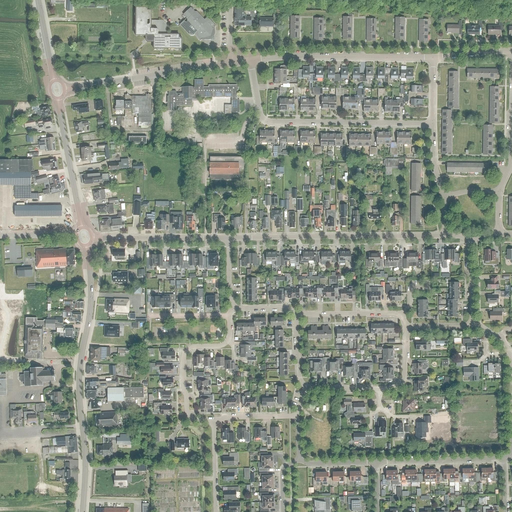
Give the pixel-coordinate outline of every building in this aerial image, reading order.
[(64,0),(67,0),(67,11),(72,11),(72,0),(64,0)] [(215,27),(216,26),(210,19),(209,20),(207,17),(204,19),(197,12),(195,12),(191,7),(187,11),(211,37),(212,36),(214,36),(214,34),(214,30),(213,28),(215,27)] [(147,8),(136,8),(136,36),(147,36),(147,41),(153,41),(153,49),(182,49),(182,37),(179,37),(179,34),(166,34),(166,24),(163,20),(151,20),(151,10),(147,10),(147,8)] [(251,26),(251,17),(246,17),(246,16),(245,15),(244,14),(244,8),(234,8),(234,26),(245,26),(251,26)] [(211,37),(187,11),(183,14),(187,19),(187,21),(186,22),(184,20),(179,24),(189,35),(189,34),(190,35),(193,35),(194,34),(200,41),(201,40),(203,38),(204,40),(208,40),(210,40),(211,38),(211,37)] [(259,19),(259,27),(273,27),(273,23),(278,23),(278,15),(273,15),(273,18),(259,19)] [(458,21),(458,25),(447,25),(447,33),(453,33),(459,33),(459,29),(462,29),(462,21),(458,21)] [(478,25),(468,25),(468,35),(478,35),(478,30),(482,30),(482,21),(478,21),(478,25)] [(499,26),(489,25),(489,35),(499,35),(499,30),(503,30),(503,21),(499,21),(499,26)] [(274,70),(274,77),(286,77),(286,70),(289,70),(289,66),(281,66),(281,70),(274,70)] [(310,67),(303,67),(303,70),(298,70),(298,79),(303,79),(308,79),(308,82),(313,82),(313,75),(309,75),(310,67)] [(316,75),(313,75),(313,82),(317,82),(317,79),(323,79),(323,67),(316,67),(316,75)] [(338,82),(338,75),(334,75),(334,67),(328,67),(327,79),(333,79),(333,82),(338,82)] [(341,75),(338,75),(338,82),(342,82),(343,79),(348,79),(348,68),(341,68),(341,75)] [(358,82),(363,82),(363,75),(359,75),(359,68),(353,68),(353,79),(358,79),(358,82)] [(366,75),(363,75),(363,82),(368,82),(368,79),(373,79),(373,68),(366,68),(366,75)] [(383,82),(388,82),(388,75),(384,75),(384,68),(378,68),(378,76),(375,76),(375,81),(378,81),(378,79),(383,79),(383,82)] [(391,75),(388,75),(388,82),(392,82),(392,80),(398,80),(398,79),(398,76),(398,68),(391,68),(391,75)] [(413,68),(406,68),(406,71),(401,71),(401,76),(401,78),(406,78),(406,80),(413,80),(413,68)] [(497,70),(489,69),(489,78),(497,78),(497,75),(500,75),(500,70),(497,70)] [(168,96),(168,111),(177,111),(176,106),(192,106),(192,101),(198,101),(198,98),(232,97),(232,113),(240,113),(239,100),(237,100),(237,90),(238,90),(238,85),(209,85),(209,87),(204,87),(204,80),(195,80),(195,87),(183,87),(183,93),(176,93),(176,91),(169,91),(169,96),(168,96)] [(408,91),(408,96),(416,96),(416,93),(423,93),(423,86),(412,86),(412,91),(408,91)] [(117,116),(117,126),(132,126),(132,96),(129,96),(128,95),(129,94),(128,93),(125,96),(125,101),(124,101),(116,101),(116,106),(115,106),(115,111),(122,111),(122,110),(125,110),(125,116),(117,116)] [(139,96),(139,113),(139,126),(152,126),(151,96),(149,93),(147,94),(148,95),(147,96),(139,96)] [(416,99),(416,96),(408,96),(408,100),(412,100),(412,106),(423,106),(423,99),(416,99)] [(396,100),(392,100),(392,112),(400,112),(400,107),(403,107),(403,98),(396,98),(396,100)] [(88,104),(81,105),(77,105),(77,106),(73,106),(73,111),(82,110),(82,113),(89,112),(88,104)] [(38,116),(43,115),(51,114),(49,106),(41,108),(42,111),(41,111),(41,110),(40,110),(40,108),(33,110),(34,112),(37,112),(38,116)] [(53,125),(51,118),(44,120),(44,119),(40,119),(40,118),(35,119),(35,120),(24,122),(25,127),(36,125),(35,121),(38,120),(38,125),(44,123),(45,126),(53,125)] [(89,126),(88,121),(75,124),(76,133),(85,131),(84,127),(89,126)] [(267,143),(267,131),(260,131),(260,136),(257,136),(257,145),(260,145),(260,143),(267,143)] [(288,143),(288,131),(281,131),(280,143),(280,146),(277,146),(277,154),(281,154),(281,149),(283,149),(283,143),(288,143)] [(321,147),(318,147),(318,154),(321,154),(321,150),(324,150),(324,146),(328,146),(328,134),(321,134),(321,147)] [(40,144),(40,147),(42,147),(42,144),(44,144),(44,145),(55,144),(54,137),(47,138),(41,139),(41,141),(39,141),(39,144),(40,144)] [(243,157),(209,157),(210,175),(210,179),(212,179),(212,180),(239,180),(239,175),(239,167),(244,167),(243,157)] [(58,170),(57,159),(42,161),(43,168),(44,167),(44,170),(47,169),(47,172),(53,171),(53,170),(58,170)] [(121,160),(121,163),(109,163),(110,171),(119,170),(119,169),(129,168),(129,159),(121,160)] [(31,173),(33,168),(33,160),(0,160),(0,185),(15,185),(15,199),(39,199),(39,194),(31,194),(31,184),(31,177),(39,176),(38,172),(31,173)] [(110,181),(109,173),(104,174),(86,175),(84,175),(85,184),(87,184),(96,183),(95,183),(105,182),(105,181),(110,181)] [(37,183),(37,184),(37,185),(49,182),(47,176),(33,179),(34,184),(37,183)] [(62,185),(61,184),(60,180),(60,178),(59,178),(59,176),(50,179),(53,190),(51,190),(52,194),(64,191),(65,190),(66,189),(65,188),(65,186),(64,185),(63,185),(62,185)] [(101,190),(93,192),(95,202),(103,200),(106,200),(105,198),(106,198),(105,190),(101,190)] [(106,208),(106,206),(97,207),(98,213),(106,212),(106,211),(108,210),(108,214),(114,214),(113,205),(108,205),(108,207),(106,208)] [(15,206),(15,216),(62,216),(62,206),(15,206)] [(322,219),(321,211),(322,211),(322,206),(318,206),(310,206),(310,211),(311,211),(311,217),(316,217),(316,219),(315,219),(315,222),(316,222),(316,227),(320,227),(320,219),(322,219)] [(373,215),(369,215),(369,219),(380,219),(380,212),(379,212),(379,208),(373,208),(373,215)] [(327,227),(333,226),(333,219),(335,219),(335,210),(326,211),(326,217),(327,217),(327,219),(327,227)] [(263,228),(268,228),(268,218),(265,218),(265,213),(263,213),(263,211),(259,211),(259,219),(262,219),(262,224),(263,224),(263,228)] [(148,230),(148,229),(151,229),(152,221),(151,221),(151,220),(154,220),(155,212),(151,212),(151,214),(146,214),(146,221),(145,221),(145,229),(146,229),(146,230),(148,230)] [(186,212),(186,215),(186,222),(186,225),(189,225),(189,230),(194,230),(194,222),(192,222),(192,215),(191,215),(191,212),(186,212)] [(345,212),(337,212),(338,217),(340,217),(340,222),(341,222),(341,226),(346,226),(345,212)] [(392,225),(398,225),(398,221),(399,221),(400,213),(394,213),(394,212),(393,212),(393,213),(389,213),(389,217),(391,217),(393,217),(392,217),(392,225)] [(271,214),(271,219),(276,219),(276,221),(275,221),(275,224),(276,224),(276,228),(281,228),(281,221),(281,213),(271,214)] [(157,221),(157,230),(165,229),(165,222),(168,222),(168,214),(159,215),(159,221),(157,221)] [(217,229),(224,229),(224,226),(224,218),(220,218),(220,214),(213,215),(213,223),(217,223),(217,226),(217,229)] [(121,222),(121,216),(118,216),(117,216),(117,217),(109,218),(109,217),(102,217),(102,220),(101,221),(101,228),(102,228),(102,230),(111,229),(111,230),(124,228),(123,222),(121,222)] [(176,229),(177,230),(178,230),(179,229),(182,229),(182,223),(183,223),(183,216),(170,216),(170,223),(175,223),(175,229),(176,229)] [(231,218),(231,219),(231,229),(238,229),(238,225),(242,225),(241,216),(231,216),(231,218)] [(113,249),(113,256),(115,256),(115,260),(125,260),(125,247),(119,247),(119,249),(113,249)] [(67,265),(72,265),(75,265),(74,249),(66,250),(66,248),(36,250),(37,255),(36,255),(37,268),(67,266),(67,265)] [(431,260),(431,250),(426,250),(426,255),(423,255),(423,262),(426,262),(426,260),(431,260)] [(431,260),(435,260),(435,262),(440,262),(440,255),(437,255),(437,250),(431,250),(431,260)] [(447,260),(450,260),(450,250),(445,250),(445,255),(442,255),(442,263),(442,268),(447,268),(447,262),(447,260)] [(456,250),(450,250),(450,260),(454,260),(454,262),(459,262),(459,255),(456,255),(456,250)] [(491,250),(485,250),(485,255),(484,255),(484,260),(491,260),(491,261),(495,261),(495,253),(492,252),(491,250)] [(354,262),(354,256),(351,256),(351,251),(345,252),(345,260),(349,260),(349,262),(354,262)] [(271,261),(271,252),(266,253),(266,256),(262,256),(262,264),(266,264),(266,261),(271,261)] [(277,252),(271,252),(271,261),(272,265),(276,265),(276,266),(280,266),(280,256),(277,256),(277,252)] [(290,252),(284,252),(284,254),(281,254),(281,265),(287,265),(287,261),(290,261),(290,252)] [(298,265),(298,256),(295,256),(295,252),(290,252),(290,261),(290,264),(295,264),(295,265),(298,265)] [(308,252),(303,252),(303,256),(300,256),(300,263),(308,262),(308,261),(308,252)] [(317,262),(317,256),(314,256),(314,252),(308,252),(308,261),(308,262),(317,262)] [(327,261),(327,252),(321,252),(321,256),(318,256),(318,262),(321,262),(321,261),(327,261)] [(335,263),(335,255),(332,255),(332,252),(327,252),(327,261),(332,260),(332,263),(335,263)] [(345,252),(340,252),(340,255),(337,255),(337,262),(339,262),(339,263),(344,263),(344,260),(345,260),(345,252)] [(368,253),(368,261),(365,261),(365,267),(371,267),(371,262),(374,262),(374,253),(368,253)] [(383,267),(382,261),(380,261),(379,253),(374,253),(374,262),(377,262),(377,267),(383,267)] [(393,253),(387,253),(387,261),(384,261),(385,267),(393,267),(393,253)] [(402,259),(399,260),(398,253),(393,253),(393,267),(399,267),(399,269),(402,269),(402,259)] [(412,253),(406,253),(406,259),(403,259),(403,268),(409,268),(409,266),(412,266),(412,253)] [(421,260),(418,260),(417,253),(412,253),(412,266),(418,266),(418,268),(421,268),(421,260)] [(172,255),(172,254),(170,255),(170,262),(167,262),(167,269),(173,269),(173,266),(176,266),(176,255),(172,255)] [(176,266),(180,266),(180,269),(186,269),(185,262),(182,262),(182,254),(179,254),(179,255),(176,255),(176,266)] [(196,266),(196,255),(192,255),(192,254),(189,254),(190,262),(186,262),(186,269),(192,269),(192,266),(196,266)] [(199,255),(196,255),(196,266),(199,265),(199,268),(205,268),(205,262),(202,262),(202,254),(199,254),(199,255)] [(207,263),(207,269),(213,269),(213,266),(218,266),(218,262),(218,259),(218,254),(214,254),(214,255),(210,255),(210,263),(207,263)] [(251,264),(251,254),(245,254),(245,259),(242,259),(242,266),(248,266),(248,264),(251,264)] [(256,254),(251,254),(251,264),(255,264),(255,266),(260,266),(260,259),(256,259),(256,254)] [(152,255),(149,255),(149,262),(146,263),(146,269),(152,269),(152,266),(156,266),(156,255),(152,255)] [(159,255),(156,255),(156,266),(159,266),(159,269),(165,269),(165,262),(162,262),(162,255),(159,255)] [(32,268),(18,269),(18,277),(32,276),(32,268)] [(113,273),(113,282),(117,282),(117,283),(128,283),(128,272),(118,272),(118,273),(113,273)] [(487,289),(498,289),(498,281),(497,281),(497,276),(490,276),(490,279),(491,279),(491,281),(487,281),(487,289)] [(366,293),(369,293),(369,301),(375,301),(374,287),(369,288),(369,285),(365,285),(366,293)] [(390,301),(395,301),(395,292),(392,292),(392,287),(390,287),(390,285),(385,285),(386,293),(390,293),(390,301)] [(302,295),(302,286),(296,286),(296,289),(293,289),(293,298),(299,298),(299,295),(302,295)] [(311,297),(311,288),(308,288),(308,286),(302,286),(302,295),(305,295),(305,297),(311,297)] [(311,288),(311,297),(317,297),(317,294),(320,294),(320,286),(314,286),(314,288),(311,288)] [(325,286),(320,286),(320,294),(323,294),(323,297),(329,297),(328,288),(325,288),(325,286)] [(337,294),(337,287),(337,286),(332,286),(332,288),(328,288),(329,297),(334,297),(334,294),(337,294)] [(349,289),(346,289),(346,298),(352,298),(352,295),(355,295),(355,286),(349,286),(349,289)] [(276,300),(276,291),(273,291),(273,289),(270,289),(270,287),(267,287),(267,296),(270,296),(270,300),(276,300)] [(293,298),(293,289),(290,289),(290,287),(284,287),(284,289),(284,294),(288,294),(288,298),(293,298)] [(337,287),(337,294),(337,295),(340,295),(340,299),(346,298),(346,289),(343,289),(343,287),(337,287)] [(383,287),(374,287),(375,301),(380,301),(380,293),(383,293),(383,287)] [(276,291),(276,300),(282,300),(282,295),(284,295),(284,294),(284,289),(279,289),(279,291),(276,291)] [(501,297),(500,291),(494,291),(494,295),(487,295),(487,303),(498,303),(498,297),(501,297)] [(215,294),(215,297),(207,297),(207,308),(208,308),(211,308),(211,307),(215,307),(215,300),(218,300),(218,294),(215,294)] [(27,295),(27,314),(42,314),(42,295),(27,295)] [(159,308),(159,307),(159,295),(148,295),(148,303),(152,303),(152,308),(159,308)] [(174,303),(174,295),(164,295),(164,307),(170,307),(170,308),(170,303),(174,303)] [(203,303),(203,297),(192,297),(192,307),(192,308),(199,308),(199,303),(203,303)] [(109,313),(128,314),(129,299),(114,299),(114,300),(106,300),(105,311),(109,311),(109,313)] [(83,302),(76,302),(76,300),(64,300),(64,304),(72,304),(74,304),(74,308),(83,309),(83,302)] [(503,312),(503,308),(493,308),(493,312),(490,312),(490,320),(497,320),(497,321),(501,321),(501,312),(503,312)] [(69,321),(72,321),(81,321),(81,316),(82,315),(82,314),(81,313),(72,313),(70,313),(70,312),(66,312),(66,317),(70,317),(69,321)] [(26,318),(26,355),(26,358),(37,358),(37,359),(42,359),(42,353),(43,353),(43,339),(43,335),(43,328),(55,328),(55,320),(44,320),(44,321),(37,321),(37,318),(29,318),(26,318)] [(278,326),(282,326),(282,318),(271,318),(271,326),(275,326),(275,330),(278,330),(278,326)] [(57,328),(57,332),(60,332),(65,333),(65,337),(70,337),(70,339),(72,339),(73,339),(73,337),(74,337),(74,328),(72,327),(65,327),(65,325),(57,325),(57,328)] [(105,327),(105,336),(118,337),(119,327),(115,327),(115,326),(110,326),(110,327),(105,327)] [(416,343),(416,350),(423,350),(423,351),(430,351),(430,339),(421,339),(421,343),(416,343)] [(477,343),(470,343),(470,339),(462,339),(463,345),(464,346),(466,346),(467,353),(470,353),(470,351),(476,351),(477,351),(477,347),(477,342),(477,343)] [(240,345),(240,351),(251,351),(250,345),(255,345),(255,342),(248,342),(248,345),(240,345)] [(110,348),(91,347),(90,361),(99,361),(99,360),(106,360),(106,357),(110,357),(110,348)] [(163,360),(172,360),(172,359),(175,359),(175,352),(169,353),(169,349),(160,349),(160,352),(163,352),(163,360)] [(251,351),(240,351),(240,357),(247,357),(247,361),(256,361),(256,357),(254,357),(254,354),(251,354),(251,351)] [(393,354),(383,354),(383,359),(379,359),(379,362),(386,362),(387,359),(393,359),(393,354)] [(203,364),(203,363),(204,363),(204,361),(203,361),(203,358),(203,355),(196,355),(196,360),(193,360),(193,366),(199,366),(199,364),(203,364)] [(324,357),(324,358),(324,365),(327,365),(327,371),(332,371),(332,361),(329,361),(329,357),(324,357)] [(214,362),(211,362),(211,358),(204,358),(203,358),(203,361),(204,361),(204,363),(204,367),(209,366),(209,369),(214,369),(214,362)] [(224,363),(223,361),(223,358),(217,358),(217,362),(214,362),(214,369),(219,369),(219,366),(224,366),(225,366),(225,363),(224,363)] [(316,371),(321,371),(321,367),(323,366),(323,365),(324,365),(324,358),(316,359),(316,371)] [(335,361),(332,361),(332,371),(337,371),(337,365),(340,364),(340,360),(340,358),(335,358),(335,361)] [(311,372),(316,371),(316,359),(308,359),(308,366),(311,366),(311,372)] [(232,365),(232,360),(225,361),(223,361),(224,363),(225,363),(225,366),(225,369),(229,369),(229,371),(235,371),(235,365),(232,365)] [(348,366),(345,366),(345,363),(343,363),(343,360),(342,360),(340,360),(340,364),(340,369),(343,369),(343,376),(348,376),(348,366)] [(422,373),(422,369),(425,369),(428,366),(426,365),(425,365),(425,363),(426,363),(426,360),(418,360),(418,363),(413,363),(413,367),(414,367),(414,373),(422,373)] [(156,367),(161,367),(162,373),(173,373),(173,366),(164,366),(164,363),(156,363),(156,367)] [(348,366),(348,376),(353,376),(353,369),(356,369),(356,365),(356,363),(352,363),(352,366),(348,366)] [(356,369),(356,372),(359,372),(359,379),(364,379),(364,363),(356,363),(356,365),(356,369)] [(372,372),(372,363),(364,363),(364,379),(369,379),(369,372),(372,372)] [(483,374),(488,374),(488,372),(492,372),(492,373),(495,373),(501,373),(500,364),(495,364),(492,364),(492,363),(488,363),(488,365),(483,365),(483,374)] [(383,370),(383,373),(393,373),(393,368),(389,368),(389,365),(379,365),(379,370),(383,370)] [(94,374),(96,374),(96,368),(94,368),(94,366),(87,366),(87,374),(94,374)] [(55,382),(55,378),(55,374),(54,370),(44,370),(44,367),(31,368),(31,371),(24,371),(24,374),(21,375),(21,382),(25,381),(25,386),(45,385),(44,382),(55,382)] [(478,376),(478,368),(470,368),(470,369),(464,369),(464,376),(470,376),(470,379),(477,379),(477,376),(478,376)] [(393,373),(383,373),(383,379),(380,379),(380,382),(386,382),(386,379),(393,379),(393,373)] [(198,380),(198,386),(207,386),(207,382),(210,382),(210,376),(203,377),(203,380),(198,380)] [(163,387),(163,386),(173,386),(173,379),(173,380),(166,380),(166,377),(160,377),(160,382),(163,382),(163,387)] [(414,381),(414,391),(422,391),(422,387),(427,386),(427,378),(418,378),(418,381),(414,381)] [(92,380),(92,381),(86,381),(86,389),(100,388),(100,389),(107,389),(116,389),(116,387),(116,382),(98,382),(98,380),(92,380)] [(207,386),(198,386),(198,391),(203,391),(203,394),(211,394),(210,389),(208,388),(207,386)] [(123,401),(123,399),(143,398),(143,388),(123,389),(116,389),(107,389),(107,401),(123,401)] [(158,392),(162,392),(162,399),(171,399),(171,392),(164,392),(164,389),(158,389),(158,392)] [(89,408),(91,408),(91,409),(99,408),(99,405),(101,405),(101,402),(99,402),(99,399),(96,399),(96,390),(87,390),(86,390),(86,399),(91,399),(91,403),(88,403),(90,403),(89,408)] [(62,402),(62,392),(52,392),(52,396),(54,395),(54,403),(62,402)] [(245,402),(245,407),(250,407),(250,392),(245,393),(246,395),(241,395),(241,402),(245,402)] [(253,395),(253,398),(250,398),(250,392),(250,407),(255,407),(255,402),(259,402),(259,395),(253,395)] [(231,407),(231,398),(228,398),(228,394),(226,394),(226,395),(223,395),(223,402),(226,402),(226,407),(231,407)] [(200,398),(200,404),(210,404),(210,400),(213,400),(212,395),(205,395),(205,398),(200,398)] [(231,398),(231,407),(237,407),(237,402),(240,402),(240,395),(235,395),(234,398),(231,398)] [(414,400),(403,400),(403,407),(403,411),(410,411),(410,410),(414,410),(414,400)] [(162,406),(162,403),(154,403),(154,409),(162,409),(162,414),(165,414),(172,414),(171,406),(162,406)] [(354,414),(354,411),(365,411),(365,403),(354,403),(354,404),(351,404),(350,404),(350,405),(351,411),(347,411),(347,414),(354,414)] [(210,404),(200,404),(201,409),(206,409),(206,412),(213,412),(213,407),(210,407),(210,404)] [(22,423),(22,409),(11,409),(11,419),(16,419),(16,423),(22,423)] [(28,422),(37,422),(36,415),(35,415),(35,413),(31,413),(31,412),(24,412),(24,420),(28,419),(28,422)] [(116,412),(100,413),(100,415),(95,415),(96,426),(101,426),(102,427),(117,426),(116,412)] [(355,418),(354,414),(347,414),(347,418),(352,418),(352,424),(361,424),(361,417),(355,418)] [(427,423),(431,423),(430,416),(424,417),(424,422),(417,423),(417,428),(415,428),(416,439),(422,439),(422,437),(426,437),(426,432),(428,432),(427,423)] [(378,430),(375,430),(375,436),(380,436),(385,436),(385,432),(385,428),(386,428),(386,421),(378,422),(378,430)] [(391,427),(391,437),(397,437),(403,437),(403,432),(402,432),(402,423),(396,423),(396,427),(391,427)] [(279,438),(279,427),(271,428),(271,438),(279,438)] [(233,433),(230,433),(230,428),(222,429),(222,440),(227,440),(227,442),(234,442),(233,433)] [(246,428),(238,428),(238,439),(245,439),(246,442),(250,442),(249,433),(246,434),(246,428)] [(263,433),(263,428),(255,428),(255,438),(263,438),(263,440),(266,440),(266,433),(263,433)] [(365,441),(365,446),(372,446),(372,437),(365,437),(365,433),(354,433),(354,441),(365,441)] [(120,438),(120,445),(124,445),(124,443),(131,443),(131,435),(120,435),(120,438)] [(56,438),(57,446),(65,445),(65,447),(43,448),(43,455),(49,454),(68,453),(69,454),(70,454),(72,452),(77,452),(76,436),(65,437),(65,438),(63,439),(63,438),(56,438)] [(170,442),(170,450),(174,450),(174,447),(177,447),(177,448),(189,447),(189,439),(182,439),(177,439),(177,443),(174,444),(174,442),(170,442)] [(112,444),(102,444),(102,446),(97,446),(97,455),(103,455),(103,456),(112,456),(112,444)] [(238,461),(237,453),(229,453),(230,457),(223,457),(223,465),(234,465),(234,461),(238,461)] [(262,462),(273,462),(272,456),(266,456),(266,453),(267,453),(259,453),(259,456),(262,456),(262,462)] [(273,462),(262,462),(262,468),(259,468),(259,472),(268,471),(266,471),(266,468),(272,468),(273,468),(273,462)] [(459,482),(464,482),(465,480),(465,479),(468,478),(468,467),(468,468),(463,468),(463,469),(462,469),(462,475),(459,475),(459,482)] [(478,482),(478,481),(478,475),(474,475),(474,469),(472,469),(472,468),(468,468),(468,467),(468,478),(468,481),(469,482),(478,482)] [(478,475),(478,481),(484,481),(484,478),(487,478),(487,468),(485,469),(485,468),(481,467),(481,471),(482,474),(478,475)] [(490,479),(491,480),(493,480),(493,482),(497,481),(497,474),(493,474),(493,471),(492,467),(489,468),(487,468),(487,478),(490,478),(490,479)] [(424,470),(424,476),(420,476),(421,482),(430,482),(430,468),(425,469),(425,470),(424,470)] [(440,484),(440,482),(439,475),(439,472),(435,472),(435,470),(434,470),(434,469),(430,468),(430,482),(436,482),(436,484),(440,484)] [(443,475),(439,475),(440,482),(446,482),(446,479),(449,479),(449,468),(444,469),(444,470),(443,470),(443,475)] [(452,483),(459,482),(459,475),(455,475),(454,469),(453,469),(453,468),(449,468),(449,479),(449,483),(452,483)] [(224,481),(227,481),(228,481),(230,481),(231,481),(234,480),(234,475),(237,475),(237,469),(229,470),(229,473),(223,473),(224,481)] [(382,485),(386,485),(389,485),(389,480),(392,480),(392,471),(390,471),(390,470),(386,469),(385,473),(386,473),(386,477),(382,477),(382,485)] [(401,483),(401,476),(397,476),(397,473),(398,473),(397,469),(393,470),(393,471),(392,471),(392,480),(395,480),(396,483),(397,483),(401,483)] [(411,480),(411,469),(410,469),(406,470),(405,470),(405,476),(401,476),(401,483),(411,482),(411,480)] [(416,482),(421,482),(420,476),(416,476),(416,470),(415,470),(415,469),(411,469),(411,480),(414,480),(414,482),(416,482)] [(65,479),(70,479),(70,470),(62,470),(62,479),(60,478),(60,481),(65,481),(65,479)] [(116,477),(114,477),(114,483),(114,486),(127,485),(127,483),(126,475),(128,475),(128,471),(115,471),(115,475),(116,475),(116,477)] [(361,471),(355,472),(355,481),(355,484),(368,483),(368,477),(361,477),(361,471)] [(313,486),(316,486),(319,486),(319,482),(321,482),(321,472),(316,473),(316,478),(313,478),(313,486)] [(327,472),(321,472),(321,482),(327,482),(327,484),(330,484),(330,478),(327,478),(327,472)] [(330,478),(330,484),(330,485),(336,485),(336,482),(338,481),(338,472),(333,472),(333,478),(330,478)] [(344,472),(338,472),(338,481),(344,481),(344,484),(347,484),(347,478),(344,478),(344,472)] [(350,478),(347,478),(347,484),(347,485),(353,485),(353,481),(355,481),(355,472),(350,472),(350,478)] [(262,482),(273,482),(273,476),(266,476),(266,473),(268,473),(259,473),(259,476),(262,476),(262,482)] [(273,482),(262,482),(262,488),(259,488),(259,492),(268,491),(267,491),(266,488),(273,488),(273,482)] [(238,491),(238,487),(227,487),(227,491),(224,491),(224,499),(236,499),(236,491),(238,491)] [(263,496),(263,502),(274,502),(273,496),(267,496),(267,493),(268,493),(259,493),(260,496),(263,496)] [(356,510),(356,511),(362,511),(360,501),(362,501),(362,497),(348,497),(348,504),(351,504),(352,510),(356,510)] [(316,510),(330,510),(330,498),(324,498),(324,502),(323,503),(323,502),(315,500),(314,500),(314,506),(316,506),(316,510)] [(274,502),(263,502),(263,508),(260,508),(260,511),(269,511),(267,511),(267,508),(273,508),(274,508),(274,502)] [(240,510),(239,503),(229,503),(231,503),(231,506),(225,507),(226,509),(224,510),(224,511),(225,511),(224,511),(236,511),(237,511),(239,511),(240,510)]
